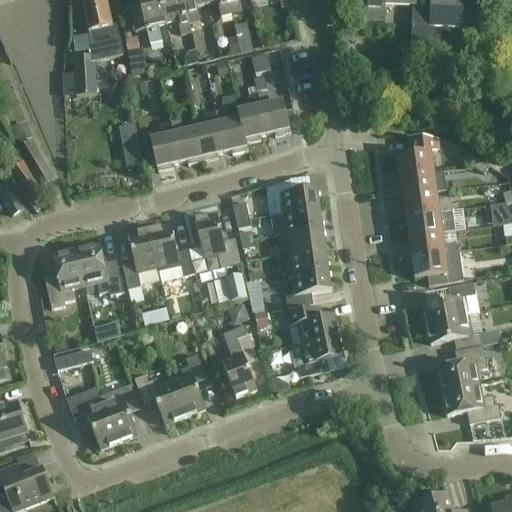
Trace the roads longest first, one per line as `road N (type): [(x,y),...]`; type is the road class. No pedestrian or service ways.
road 1 (residential): [(375,384),(84,485),(49,423),(22,340),(14,277),(27,241)]
road 2 (residential): [(27,241),(49,227),(247,180),(333,148)]
road 3 (residential): [(375,384),(333,148)]
road 4 (residential): [(511,464),(423,468),(401,453),(375,384)]
road 5 (residential): [(333,148),(307,0)]
